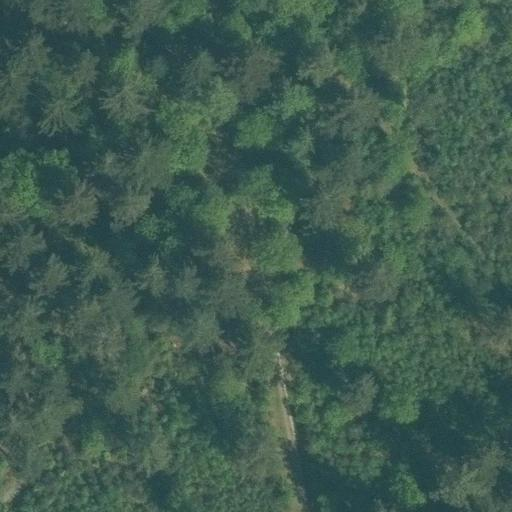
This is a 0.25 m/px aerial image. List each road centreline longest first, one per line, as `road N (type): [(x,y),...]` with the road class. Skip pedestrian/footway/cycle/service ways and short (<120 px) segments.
road 1 (track): [(308,511),(210,0)]
road 2 (track): [(511,306),(268,0)]
